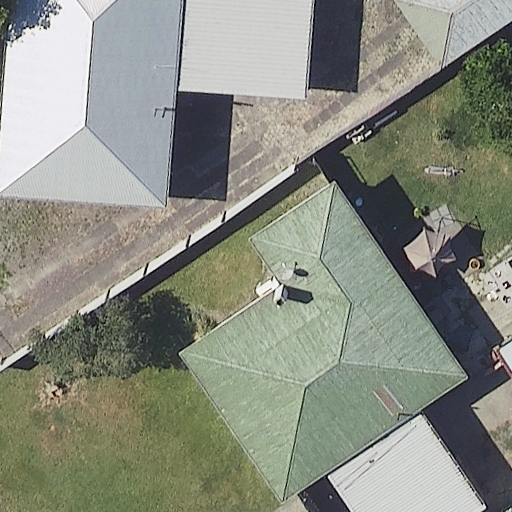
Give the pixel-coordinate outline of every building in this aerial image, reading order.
[(0,0),(0,163),(147,176),(156,64),(288,75),(294,0),(0,0)] [(406,0),(426,33),(482,0),(406,0)] [(498,85),(440,59),(406,134),(465,160),(498,85)] [(446,345),(340,182),(266,231),(275,245),(168,315),(263,463),(304,437),(352,511),(423,511),(465,485),(395,377),(446,345)] [(511,306),(484,325),(511,367),(511,306)]
